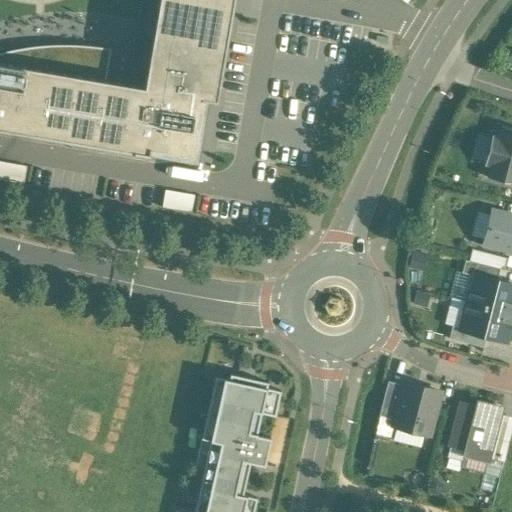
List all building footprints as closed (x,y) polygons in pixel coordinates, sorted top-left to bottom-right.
[(232,0),(157,0),(143,85),(105,79),(111,48),(82,45),(53,44),(26,46),(6,50),(0,52),(0,127),(195,161),(206,98),(216,100),(232,0)] [(511,127),(500,125),(497,135),(491,134),(483,165),(489,166),(487,177),(511,183),(511,127)] [(0,161),(0,180),(24,184),(27,166),(0,161)] [(511,215),(492,211),(484,243),(511,250),(511,215)] [(507,258),(471,249),(468,260),(499,268),(504,270),(507,258)] [(468,260),(464,259),(461,272),(473,275),(473,274),(496,280),(499,268),(468,260)] [(511,284),(496,280),(473,274),(473,275),(466,301),(511,313),(511,284)] [(511,314),(511,313),(466,301),(459,327),(459,328),(486,335),(505,340),(511,314)] [(486,335),(459,328),(459,327),(451,325),(448,338),(483,347),(486,335)] [(266,387),(223,378),(221,387),(209,440),(220,442),(203,511),(242,511),(246,495),(242,494),(249,461),(264,464),(270,437),(256,434),(256,433),(248,431),(253,410),(261,412),(266,387)] [(403,385),(387,381),(379,415),(394,419),(403,385)] [(439,391),(404,382),(403,385),(394,419),(393,425),(427,434),(439,391)] [(501,407),(478,401),(476,406),(461,402),(450,445),(465,449),(464,455),(487,461),(488,456),(497,423),(501,407)] [(497,423),(488,456),(502,460),(505,449),(511,427),(497,423)]
